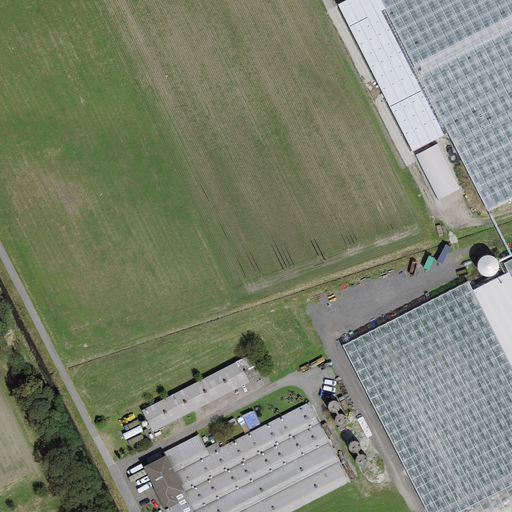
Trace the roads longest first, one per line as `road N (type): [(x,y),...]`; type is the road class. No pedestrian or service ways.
road 1 (track): [(331,0),(433,204),(463,225),(511,213)]
road 2 (unclassified): [(0,245),(136,511)]
